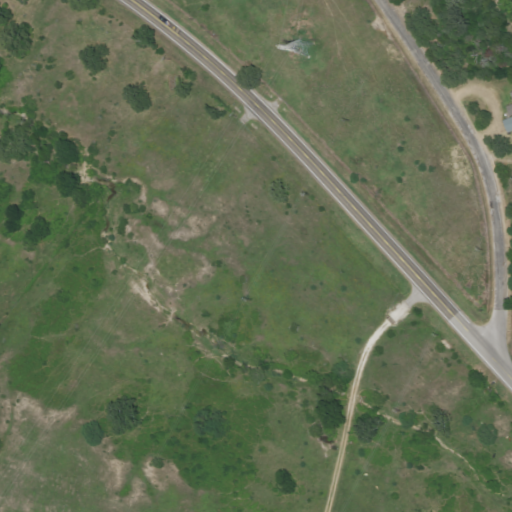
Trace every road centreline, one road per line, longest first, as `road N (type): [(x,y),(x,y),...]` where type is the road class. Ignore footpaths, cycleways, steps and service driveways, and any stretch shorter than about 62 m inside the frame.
road 1 (tertiary): [(511,380),(272,123),(130,0)]
road 2 (residential): [(501,368),(500,248),(482,158),(381,0)]
